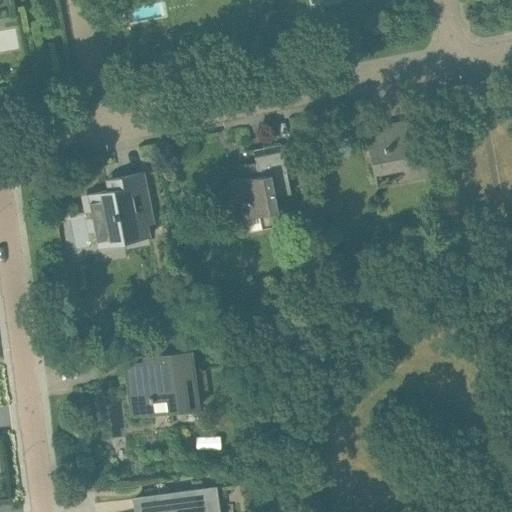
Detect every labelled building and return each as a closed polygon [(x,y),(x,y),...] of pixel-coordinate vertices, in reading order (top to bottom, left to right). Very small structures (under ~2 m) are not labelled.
[(409,132),(407,119),(381,124),(382,130),(365,134),(372,171),(403,165),(406,180),(429,176),(420,130),(409,132)] [(290,192),(281,144),(253,150),(256,166),(248,168),(246,168),(245,168),(244,169),(243,170),(243,171),(242,171),(242,172),(242,174),(243,178),(227,181),(234,218),(258,214),(261,227),(290,222),(288,207),(276,209),(273,195),(290,192)] [(153,222),(143,171),(117,176),(119,187),(86,193),(97,246),(150,235),(147,223),(153,222)] [(67,208),(57,210),(58,218),(68,217),(67,208)] [(198,408),(190,349),(159,353),(160,358),(125,363),(132,417),(153,414),(151,398),(166,396),(168,412),(198,408)] [(154,495),(134,498),(136,511),(217,511),(214,487),(154,495)]
